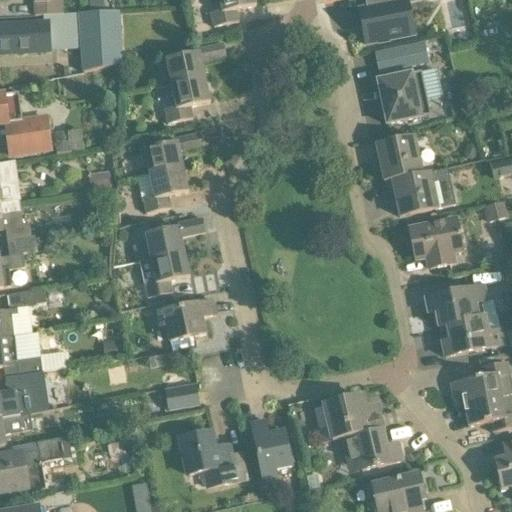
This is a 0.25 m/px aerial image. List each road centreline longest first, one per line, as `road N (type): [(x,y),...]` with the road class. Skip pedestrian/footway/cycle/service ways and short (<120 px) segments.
road 1 (residential): [(398,383),(375,376),(259,397),(224,213),(267,133),(252,59),(263,43),(311,33)]
road 2 (residential): [(398,383),(408,361),(385,256),(364,234),(339,124),(346,82),(337,53),(311,33)]
road 3 (residential): [(479,511),(451,440),(398,383)]
